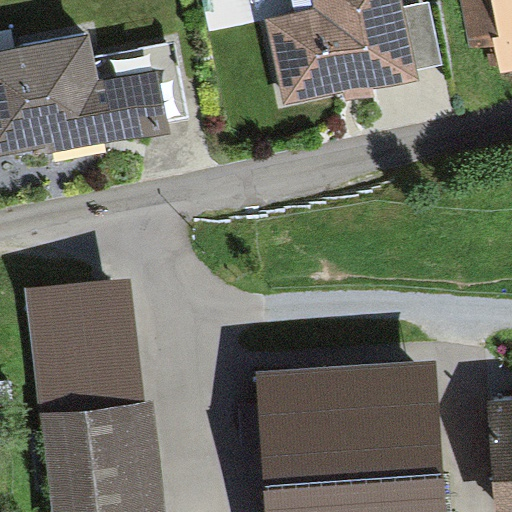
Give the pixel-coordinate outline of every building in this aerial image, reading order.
[(268,18),(286,105),(417,78),(415,69),(403,6),(401,0),(316,0),(318,8),(268,18)] [(511,0),(456,0),(466,52),(492,47),(497,76),(511,73),(511,0)] [(428,1),(403,6),(415,69),(441,64),(428,1)] [(0,156),(46,148),(48,156),(172,133),(170,120),(189,116),(175,40),(94,55),(90,34),(0,50),(0,156)] [(50,511),(165,511),(152,404),(145,404),(129,281),(23,294),(50,511)] [(442,511),(432,359),(262,371),(271,511),(442,511)] [(511,511),(511,396),(489,399),(498,511),(511,511)]
